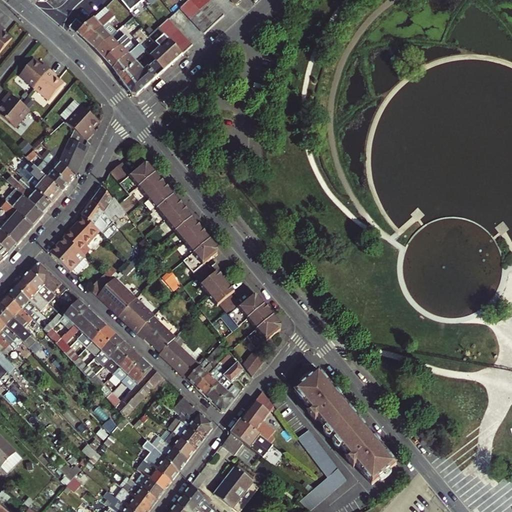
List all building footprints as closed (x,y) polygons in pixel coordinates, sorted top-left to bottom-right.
[(119,0),(129,13),(142,3),(140,0),(119,0)] [(189,0),(180,9),(203,34),(208,30),(213,25),(189,0)] [(189,0),(213,25),(223,16),(208,0),(189,0)] [(87,43),(115,18),(107,9),(85,27),(77,34),(87,43)] [(118,22),(115,18),(87,43),(95,51),(111,36),(107,32),(118,22)] [(77,34),(85,27),(76,19),(69,27),(77,34)] [(170,41),(182,54),(191,45),(168,19),(158,28),(170,41)] [(111,36),(122,26),(118,22),(107,32),(111,36)] [(0,24),(0,54),(13,39),(5,32),(6,30),(0,24)] [(105,61),(132,37),(126,31),(115,41),(111,36),(95,51),(105,61)] [(160,49),(148,35),(138,44),(143,50),(149,56),(155,63),(163,72),(172,63),(160,49)] [(138,44),(132,37),(105,61),(113,70),(129,56),(127,54),(138,44)] [(172,63),(182,54),(170,41),(160,49),(172,63)] [(113,70),(119,79),(136,63),(133,60),(143,50),(138,44),(127,54),(129,56),(113,70)] [(136,63),(119,79),(127,89),(155,63),(149,56),(138,66),(136,63)] [(35,60),(21,77),(35,89),(51,71),(45,65),(43,67),(35,60)] [(155,63),(127,89),(131,95),(137,96),(163,72),(155,63)] [(51,71),(35,89),(50,102),(64,85),(56,78),(58,76),(51,71)] [(5,103),(0,108),(0,115),(15,128),(30,111),(23,104),(9,93),(2,101),(5,103)] [(62,117),(67,122),(82,105),(77,100),(62,117)] [(92,131),(100,122),(82,105),(67,122),(66,123),(72,127),(79,133),(87,141),(95,133),(92,131)] [(76,177),(91,145),(87,141),(79,133),(75,141),(71,140),(60,162),(76,177)] [(28,158),(32,162),(39,155),(35,152),(28,158)] [(76,177),(60,162),(53,154),(45,162),(70,185),(76,177)] [(122,161),(109,171),(127,193),(136,185),(191,251),(182,259),(201,282),(199,284),(215,303),(217,301),(237,325),(246,317),(255,327),(245,335),(255,347),(280,327),(280,320),(257,293),(251,292),(239,302),(230,291),(234,288),(217,269),(214,272),(204,260),(216,250),(216,243),(175,194),(147,162),(140,161),(130,171),(122,161)] [(27,181),(53,206),(63,193),(39,169),(32,162),(27,169),(31,172),(24,179),(27,181)] [(70,185),(45,162),(39,169),(63,193),(68,187),(70,185)] [(45,215),(53,206),(27,181),(23,185),(13,177),(8,182),(24,196),(45,215)] [(113,199),(102,187),(92,201),(106,212),(109,216),(115,211),(119,216),(125,211),(115,197),(113,199)] [(45,215),(24,196),(13,208),(34,227),(41,220),(45,215)] [(82,214),(84,216),(95,226),(102,219),(111,228),(116,224),(113,220),(109,216),(106,212),(92,201),(82,214)] [(0,230),(18,247),(25,238),(34,227),(13,208),(8,203),(3,209),(14,218),(4,230),(0,226),(0,230)] [(115,211),(109,216),(113,220),(119,216),(115,211)] [(66,239),(84,257),(90,251),(86,247),(101,231),(95,226),(84,216),(76,225),(78,227),(66,239)] [(76,225),(65,238),(66,239),(78,227),(76,225)] [(18,247),(0,230),(0,246),(10,255),(11,255),(18,247)] [(55,265),(67,275),(84,257),(66,239),(65,238),(59,245),(60,246),(51,256),(50,254),(47,258),(55,265)] [(59,245),(50,254),(51,256),(60,246),(59,245)] [(10,255),(0,246),(0,261),(1,263),(10,255)] [(35,266),(30,271),(57,296),(65,287),(41,265),(35,266)] [(57,296),(30,271),(22,280),(49,304),(57,296)] [(165,278),(175,291),(183,285),(173,271),(165,278)] [(49,304),(22,280),(15,288),(41,313),(49,304)] [(94,300),(117,319),(134,299),(112,280),(110,282),(105,287),(94,300)] [(99,281),(88,294),(94,300),(105,287),(99,281)] [(41,313),(15,288),(8,296),(33,321),(41,313)] [(8,296),(0,304),(0,305),(26,329),(33,321),(8,296)] [(79,301),(76,297),(67,306),(71,310),(79,301)] [(67,306),(59,298),(55,303),(63,311),(67,306)] [(117,319),(135,336),(152,317),(153,316),(134,299),(117,319)] [(74,326),(89,310),(85,306),(79,301),(71,310),(64,317),(74,326)] [(26,329),(0,305),(0,319),(19,337),(26,329)] [(83,335),(98,318),(89,310),(74,326),(83,335)] [(58,314),(50,322),(55,327),(60,322),(63,318),(58,314)] [(55,327),(50,322),(48,320),(45,317),(37,324),(48,336),(52,330),(55,327)] [(175,337),(152,317),(135,336),(159,357),(160,355),(167,346),(172,341),(175,337)] [(93,343),(108,327),(98,318),(83,335),(79,339),(84,344),(89,339),(93,343)] [(19,337),(0,319),(0,335),(9,345),(13,348),(13,349),(21,340),(19,337)] [(56,329),(64,336),(68,332),(61,324),(56,329)] [(96,358),(117,335),(108,327),(93,343),(87,349),(96,358)] [(48,336),(47,336),(56,346),(61,340),(52,330),(48,336)] [(28,331),(24,335),(30,341),(30,342),(32,345),(37,340),(30,334),(28,331)] [(13,348),(9,345),(0,335),(0,351),(3,354),(5,352),(7,354),(13,348)] [(126,344),(117,335),(96,358),(93,361),(98,366),(107,357),(111,360),(126,344)] [(61,340),(56,346),(65,355),(70,349),(61,340)] [(167,346),(160,355),(180,374),(194,360),(172,341),(167,346)] [(201,364),(200,365),(187,380),(196,389),(219,363),(215,359),(225,346),(222,342),(201,364)] [(135,352),(126,344),(111,360),(103,369),(108,373),(116,365),(119,368),(135,352)] [(74,364),(79,358),(70,349),(65,355),(74,364)] [(251,351),(241,363),(252,376),(264,361),(251,351)] [(123,383),(144,361),(135,352),(119,368),(114,374),(123,383)] [(229,352),(219,363),(196,389),(206,398),(210,393),(224,377),(228,373),(224,369),(233,357),(229,352)] [(5,356),(1,361),(6,366),(11,362),(5,356)] [(82,373),(88,367),(79,358),(74,364),(79,370),(82,373)] [(194,360),(180,374),(187,380),(200,365),(194,360)] [(138,385),(153,369),(144,361),(123,383),(119,388),(122,391),(127,386),(129,388),(134,382),(138,385)] [(224,377),(232,384),(243,371),(237,362),(228,373),(224,377)] [(0,375),(5,380),(10,376),(0,365),(0,375)] [(88,367),(82,373),(91,382),(96,376),(88,367)] [(153,369),(138,385),(122,403),(116,408),(126,419),(151,392),(152,390),(157,385),(163,378),(160,375),(153,369)] [(320,369),(295,390),(313,411),(312,412),(317,419),(319,418),(349,455),(348,456),(353,463),(354,462),(372,484),(397,464),(320,369)] [(249,380),(246,375),(240,378),(243,383),(249,380)] [(96,376),(91,382),(99,390),(105,384),(96,376)] [(206,398),(214,406),(233,385),(232,384),(224,377),(210,393),(206,398)] [(163,378),(157,385),(152,390),(157,396),(169,384),(163,378)] [(113,393),(105,384),(99,390),(108,399),(113,393)] [(233,385),(214,406),(221,412),(224,412),(241,391),(233,385)] [(122,403),(113,393),(108,399),(116,408),(122,403)] [(186,418),(187,416),(193,421),(208,435),(213,429),(212,424),(185,398),(173,411),(180,417),(182,414),(186,418)] [(271,411),(256,399),(252,405),(267,416),(271,411)] [(252,405),(248,410),(263,421),(267,416),(252,405)] [(248,410),(240,420),(273,446),(277,440),(270,435),(273,431),(262,422),(263,421),(248,410)] [(240,420),(231,433),(248,446),(264,458),(273,446),(240,420)] [(193,421),(188,429),(203,442),(208,435),(193,421)] [(178,426),(185,432),(180,438),(183,441),(196,451),(199,446),(203,442),(188,429),(186,427),(181,422),(178,426)] [(336,490),(345,482),(308,431),(297,439),(326,480),(331,485),(336,490)] [(177,442),(173,448),(189,460),(196,451),(183,441),(180,438),(173,432),(170,436),(177,442)] [(0,465),(1,467),(16,452),(0,435),(0,465)] [(105,445),(109,448),(116,439),(112,436),(105,445)] [(232,436),(223,447),(238,458),(247,447),(232,436)] [(189,460),(173,448),(166,442),(163,446),(170,452),(165,458),(179,473),(189,460)] [(145,462),(172,482),(179,473),(165,458),(155,449),(145,462)] [(90,461),(94,465),(101,457),(97,454),(91,460),(90,461)] [(169,487),(172,482),(145,462),(138,471),(165,492),(169,487)] [(233,509),(253,483),(235,470),(215,495),(233,509)] [(79,475),(75,479),(83,486),(90,477),(82,471),(79,475)] [(165,492),(138,471),(131,480),(158,501),(165,492)] [(206,479),(200,474),(191,485),(196,491),(206,479)] [(131,480),(124,490),(151,510),(158,501),(131,480)] [(298,504),(306,511),(309,511),(330,494),(336,490),(331,485),(326,480),(298,504)] [(116,483),(112,487),(118,491),(121,487),(116,483)] [(183,496),(203,511),(217,511),(196,491),(191,485),(183,496)] [(104,489),(102,492),(111,501),(114,497),(104,489)] [(121,494),(117,499),(133,511),(149,511),(151,510),(124,490),(121,494)] [(93,495),(89,498),(100,508),(103,504),(93,495)] [(176,505),(185,511),(203,511),(183,496),(177,504),(176,505)] [(133,511),(117,499),(109,509),(113,511),(133,511)] [(0,511),(11,511),(0,502),(0,511)]
